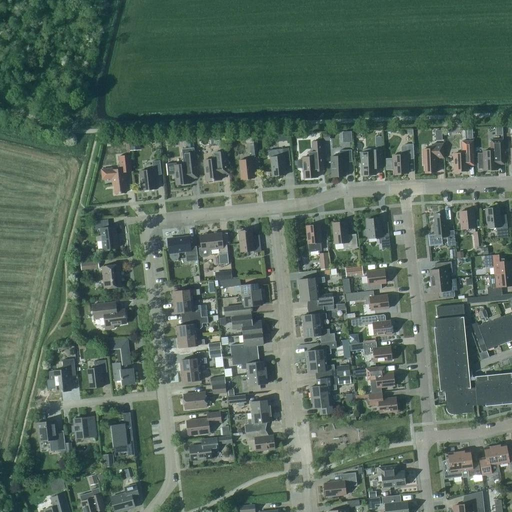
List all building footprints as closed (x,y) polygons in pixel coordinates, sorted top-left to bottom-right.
[(472,128),(464,128),(465,139),(472,139),(472,128)] [(140,146),(139,139),(129,139),(130,147),(140,146)] [(483,170),(497,170),(497,164),(504,164),(503,140),(490,140),(491,151),(483,151),(483,154),(478,154),(478,169),(483,168),(483,170)] [(302,159),(298,159),(297,161),(297,166),(299,168),(303,168),(303,178),(317,177),(317,171),(323,170),(321,141),(312,142),(313,152),(309,152),(309,157),(302,158),(302,159)] [(461,153),(453,154),(454,172),(467,171),(467,166),(474,165),(472,141),(461,141),(461,153)] [(250,142),(252,156),(259,156),(257,142),(250,142)] [(394,174),(407,173),(407,158),(414,158),(413,143),(404,144),(401,146),(402,155),(393,155),(393,159),(385,159),(386,170),(393,169),(394,174)] [(432,144),(432,149),(422,149),(423,165),(424,165),(425,173),(436,172),(436,164),(437,164),(437,158),(443,158),(443,144),(432,144)] [(190,179),(197,178),(194,147),(193,148),(187,148),(182,149),(183,164),(176,165),(176,163),(166,164),(167,175),(175,174),(176,185),(191,183),(190,179)] [(269,158),(271,157),(273,176),(285,175),(283,161),(290,160),(289,148),(276,149),(268,151),(269,158)] [(361,153),(362,173),(375,173),(375,168),(382,168),(381,150),(374,150),(374,149),(362,149),(362,153),(361,153)] [(345,162),(352,162),(351,150),(339,150),(339,156),(330,157),(331,176),(345,176),(345,162)] [(228,175),(227,165),(226,152),(212,153),(212,159),(204,160),(206,181),(221,180),(220,175),(228,175)] [(132,171),(130,154),(118,155),(120,169),(111,170),(111,168),(101,169),(102,179),(111,178),(112,185),(114,185),(115,193),(126,192),(125,184),(126,184),(125,172),(132,171)] [(239,158),(242,180),(254,178),(251,157),(239,158)] [(155,175),(161,174),(160,161),(152,161),(153,170),(139,171),(142,191),(156,189),(155,175)] [(496,227),(497,238),(508,237),(507,223),(501,224),(499,208),(485,209),(487,228),(496,227)] [(473,210),(460,211),(461,229),(475,228),(473,210)] [(434,222),(433,222),(434,234),(428,234),(429,246),(443,244),(442,239),(447,238),(447,246),(455,245),(454,230),(448,231),(447,221),(445,221),(445,213),(433,214),(434,222)] [(368,239),(380,237),(382,248),(390,247),(388,233),(382,234),(380,218),(366,220),(367,230),(365,230),(363,231),(364,235),(366,237),(368,236),(368,239)] [(100,229),(103,249),(118,248),(115,227),(109,228),(108,219),(94,221),(95,229),(100,229)] [(343,243),(344,249),(357,247),(355,235),(347,235),(346,222),(332,223),(334,244),(343,243)] [(309,250),(311,251),(319,250),(321,248),(320,242),(321,242),(319,224),(306,226),(308,244),(309,250)] [(251,230),(238,231),(240,252),(253,251),(253,253),(261,252),(259,235),(252,236),(251,230)] [(474,233),(475,247),(482,246),(480,232),(474,233)] [(202,248),(199,248),(200,254),(201,256),(203,257),(207,256),(209,255),(210,253),(210,249),(219,248),(220,253),(218,253),(219,264),(228,263),(227,253),(226,243),(222,243),(221,233),(200,235),(202,248)] [(177,260),(179,256),(178,252),(185,251),(186,261),(197,260),(195,247),(190,247),(189,237),(168,239),(169,253),(169,254),(170,257),(173,261),(177,260)] [(319,254),(321,268),(330,267),(328,253),(319,254)] [(494,266),(495,275),(511,273),(511,260),(506,261),(505,254),(484,256),(485,267),(494,266)] [(81,270),(99,268),(98,261),(80,263),(81,270)] [(119,273),(121,273),(120,265),(102,267),(104,288),(121,286),(119,273)] [(345,268),(346,276),(362,274),(361,266),(345,268)] [(452,268),(429,270),(430,281),(449,279),(448,273),(452,273),(452,268)] [(215,272),(217,280),(232,278),(231,270),(215,272)] [(384,270),(366,272),(368,283),(363,284),(364,291),(381,288),(381,283),(385,283),(384,270)] [(511,285),(511,273),(495,275),(496,287),(487,288),(488,296),(490,296),(493,295),(496,295),(499,295),(502,294),(501,287),(511,285)] [(298,280),(299,290),(318,288),(317,283),(325,282),(324,277),(317,278),(298,280)] [(239,279),(219,281),(220,287),(223,286),(223,287),(240,285),(239,279)] [(449,279),(430,281),(432,293),(438,292),(438,298),(455,297),(454,291),(457,291),(456,279),(449,279)] [(241,286),(233,286),(234,291),(241,291),(242,296),(261,294),(260,283),(241,285),(241,286)] [(331,305),(333,305),(332,293),(319,295),(318,288),(299,290),(300,301),(316,299),(317,306),(323,306),(331,305)] [(172,292),(174,302),(193,300),(191,290),(172,292)] [(261,294),(242,296),(243,306),(243,307),(249,306),(262,305),(261,294)] [(369,297),(371,310),(388,308),(387,295),(369,297)] [(193,300),(174,302),(175,313),(181,313),(194,311),(194,317),(202,317),(201,310),(200,305),(193,306),(193,300)] [(113,325),(126,323),(124,309),(117,310),(116,302),(93,305),(94,318),(104,317),(106,329),(114,328),(113,325)] [(511,401),(511,372),(474,376),(475,387),(470,388),(463,317),(464,317),(463,304),(436,307),(437,319),(434,319),(441,391),(444,391),(446,409),(447,411),(448,413),(451,414),(453,414),(474,412),(473,404),(476,403),(477,405),(511,401)] [(239,307),(224,309),(225,316),(240,314),(250,313),(249,306),(243,307),(243,306),(239,307)] [(481,318),(487,316),(485,310),(478,312),(481,318)] [(303,326),(322,324),(321,319),(326,318),(326,313),(302,315),(303,326)] [(511,313),(477,325),(477,326),(478,329),(480,332),(481,335),(482,338),(483,341),(484,344),(485,347),(486,350),(511,340),(511,313)] [(242,328),(243,335),(262,333),(260,321),(252,321),(252,315),(231,317),(233,329),(242,328)] [(372,324),(374,336),(391,334),(390,321),(376,323),(376,316),(361,317),(361,325),(372,324)] [(202,317),(194,317),(195,324),(176,326),(177,337),(196,335),(196,329),(200,328),(202,327),(202,323),(208,323),(207,317),(202,317)] [(323,335),(322,324),(303,326),(304,337),(323,335)] [(263,344),(262,333),(243,335),(244,344),(230,345),(231,356),(248,354),(247,346),(263,344)] [(196,335),(177,337),(178,348),(197,345),(205,344),(204,339),(197,340),(196,335)] [(121,380),(122,385),(134,383),(132,368),(125,369),(124,364),(130,364),(127,340),(110,342),(112,354),(118,353),(119,363),(113,364),(115,381),(121,380)] [(321,342),(321,349),(306,351),(307,362),(326,360),(325,354),(331,354),(330,349),(336,349),(335,341),(321,342)] [(373,354),(374,362),(392,360),(390,347),(377,348),(376,341),(363,343),(364,355),(373,354)] [(249,363),(248,354),(231,356),(232,365),(241,364),(241,369),(246,369),(247,374),(266,372),(265,361),(249,363)] [(180,361),(181,371),(200,369),(199,364),(207,363),(206,358),(199,359),(199,358),(180,361)] [(50,380),(55,379),(56,391),(61,390),(61,391),(70,391),(69,376),(75,375),(74,359),(62,360),(63,370),(49,371),(50,380)] [(90,388),(102,387),(101,373),(107,372),(105,360),(94,361),(94,368),(88,369),(90,388)] [(326,365),(326,360),(307,362),(308,373),(327,371),(327,370),(334,370),(334,365),(326,365)] [(336,366),(338,377),(350,375),(349,365),(336,366)] [(379,367),(366,368),(367,380),(370,380),(371,394),(381,393),(381,387),(394,385),(393,372),(379,374),(379,367)] [(201,380),(200,369),(181,371),(182,382),(201,380)] [(267,383),(266,372),(247,374),(248,380),(242,381),(243,392),(249,391),(248,385),(267,383)] [(210,377),(211,384),(225,383),(224,376),(210,377)] [(337,377),(338,384),(350,383),(349,376),(337,377)] [(309,387),(311,398),(330,396),(329,390),(336,389),(335,377),(315,379),(316,386),(309,387)] [(212,392),(213,392),(213,394),(226,393),(225,383),(211,384),(212,392)] [(212,392),(183,395),(185,409),(206,407),(205,398),(213,397),(213,394),(213,392),(212,392)] [(348,397),(346,397),(346,403),(355,402),(354,393),(347,394),(348,397)] [(379,413),(397,411),(396,398),(382,399),(382,393),(381,393),(371,394),(369,394),(369,398),(370,405),(379,404),(379,413)] [(330,401),(330,396),(311,398),(312,409),(318,408),(319,415),(335,413),(334,405),(333,400),(330,401)] [(251,413),(270,411),(269,400),(250,402),(251,413)] [(244,424),(245,432),(259,431),(258,423),(271,421),(270,411),(251,413),(252,419),(247,419),(248,424),(244,424)] [(126,445),(127,456),(134,455),(130,412),(123,413),(124,424),(111,425),(114,446),(126,445)] [(207,413),(208,419),(186,421),(188,435),(210,433),(208,423),(221,422),(220,412),(207,413)] [(73,432),(75,431),(76,439),(96,436),(94,416),(74,419),(74,426),(72,426),(73,432)] [(55,421),(36,423),(37,432),(38,432),(39,441),(49,440),(50,451),(57,450),(66,449),(64,433),(57,433),(55,421)] [(256,451),(275,449),(273,435),(260,437),(259,431),(245,432),(246,441),(255,440),(256,451)] [(218,437),(219,444),(232,443),(231,436),(218,437)] [(201,439),(201,445),(189,447),(191,460),(211,458),(211,450),(218,449),(216,437),(201,439)] [(505,444),(495,446),(498,464),(508,463),(510,470),(511,469),(511,456),(508,457),(505,444)] [(487,461),(480,462),(482,475),(489,474),(493,473),(500,472),(498,464),(495,446),(484,448),(487,461)] [(470,450),(459,451),(462,470),(462,477),(463,478),(480,475),(478,463),(471,463),(470,450)] [(462,477),(462,470),(459,451),(448,453),(450,465),(442,466),(444,479),(462,477)] [(381,474),(383,487),(403,485),(402,472),(397,472),(397,465),(378,467),(379,474),(381,474)] [(126,478),(133,476),(131,468),(123,470),(126,478)] [(100,483),(108,479),(104,472),(97,475),(100,483)] [(324,483),(326,497),(346,495),(345,487),(357,485),(355,472),(342,474),(342,481),(324,483)] [(97,483),(95,474),(87,476),(90,485),(97,483)] [(132,498),(139,496),(136,484),(124,487),(126,493),(110,497),(114,511),(116,511),(135,507),(132,498)] [(92,492),(80,495),(81,501),(84,511),(97,511),(104,509),(104,508),(103,505),(100,494),(99,488),(91,490),(92,492)] [(69,511),(68,507),(64,494),(51,497),(53,507),(43,510),(44,511),(69,511)] [(462,504),(453,505),(454,511),(484,511),(482,494),(463,496),(464,504),(462,504)] [(383,505),(385,505),(385,509),(378,510),(378,511),(406,511),(405,502),(401,502),(400,495),(382,497),(383,505)]
